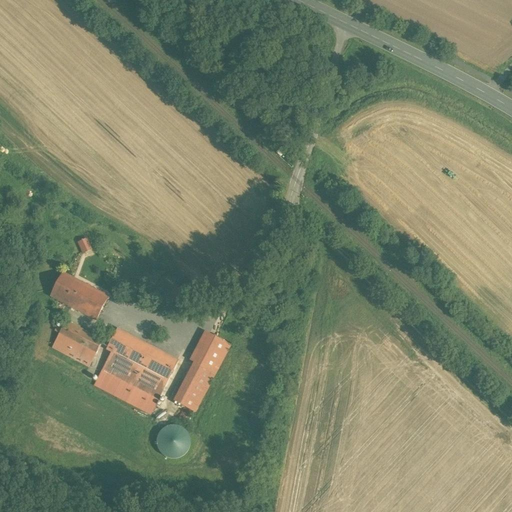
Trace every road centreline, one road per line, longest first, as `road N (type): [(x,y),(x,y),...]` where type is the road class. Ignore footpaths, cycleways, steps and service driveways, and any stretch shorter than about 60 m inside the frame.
road 1 (track): [(188,329),(224,319),(282,214),(345,20)]
road 2 (secondary): [(305,0),(511,109)]
